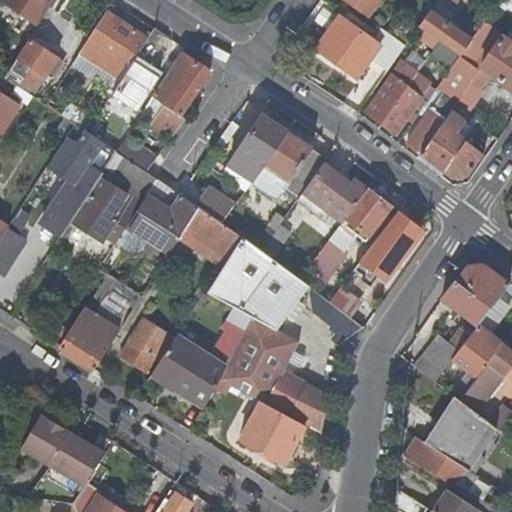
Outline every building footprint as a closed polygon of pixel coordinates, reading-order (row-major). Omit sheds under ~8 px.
[(4,0),(39,23),(53,0),(4,0)] [(345,0),(354,6),(352,7),(367,18),(373,23),(389,0),(345,0)] [(511,16),(511,0),(501,0),(497,7),(511,16)] [(511,27),(511,18),(495,7),(486,20),(507,34),(511,27)] [(472,40),(431,12),(420,28),(440,42),(461,57),(471,42),(472,40)] [(96,29),(95,28),(78,54),(121,81),(134,60),(141,50),(148,39),(107,13),(96,29)] [(316,50),(335,64),(358,31),(339,17),(316,50)] [(415,34),(435,48),(440,42),(420,28),(415,34)] [(153,58),(166,37),(154,29),(148,39),(141,50),(153,58)] [(379,46),(358,31),(335,64),(356,79),(379,46)] [(481,67),(511,88),(511,48),(508,45),(511,41),(503,36),(481,67)] [(56,59),(28,41),(12,66),(25,74),(20,82),(35,91),(56,59)] [(484,50),(471,42),(461,57),(473,66),(484,50)] [(207,69),(181,52),(140,116),(171,138),(185,119),(181,116),(208,76),(207,69)] [(404,64),(418,74),(418,72),(426,62),(412,52),(404,64)] [(449,73),(469,87),(471,83),(480,71),(473,66),(461,57),(449,73)] [(159,77),(134,60),(121,81),(111,95),(129,106),(140,89),(147,94),(159,77)] [(418,74),(404,64),(368,115),(382,124),(418,74)] [(479,88),(488,76),(480,71),(471,83),(479,88)] [(432,82),(418,72),(418,74),(382,124),(395,134),(405,119),(431,84),(432,82)] [(469,87),(449,73),(438,89),(437,90),(444,95),(443,95),(456,104),(459,100),(469,87)] [(438,89),(431,84),(405,119),(413,125),(423,110),(437,90),(438,89)] [(444,95),(437,90),(423,110),(429,115),(443,95),(444,95)] [(0,132),(17,105),(0,93),(0,132)] [(456,104),(443,95),(429,115),(408,144),(421,154),(451,111),(456,104)] [(495,131),(504,118),(480,101),(471,113),(495,131)] [(465,122),(451,111),(421,154),(444,172),(457,152),(465,140),(456,134),(465,122)] [(272,156),(287,133),(262,116),(229,165),(253,181),(258,174),(266,164),(272,156)] [(56,130),(65,137),(73,124),(64,118),(56,130)] [(96,166),(104,171),(116,153),(87,133),(73,124),(65,137),(44,170),(73,189),(97,152),(103,156),(96,166)] [(457,152),(444,172),(453,178),(466,176),(485,149),(474,141),(477,137),(471,132),(468,136),(465,140),(457,152)] [(258,174),(297,201),(302,193),(323,164),(326,159),(287,133),(272,156),(266,164),(258,174)] [(158,155),(128,135),(116,153),(135,165),(146,172),(158,155)] [(302,193),(341,222),(345,217),(367,189),(353,179),(350,184),(323,164),(302,193)] [(128,176),(150,191),(155,184),(157,180),(146,172),(135,165),(128,176)] [(98,235),(106,240),(115,246),(141,205),(142,204),(100,177),(71,223),(96,239),(98,235)] [(142,206),(131,223),(160,242),(171,224),(178,214),(164,205),(165,203),(162,200),(170,188),(157,180),(155,184),(150,191),(149,192),(142,204),(141,205),(142,206)] [(199,208),(221,222),(234,206),(207,188),(195,205),(199,208)] [(368,235),(388,210),(379,203),(381,200),(367,189),(345,217),(368,235)] [(177,210),(192,219),(199,208),(195,205),(185,198),(177,210)] [(379,203),(388,210),(390,207),(381,200),(379,203)] [(217,242),(213,248),(226,256),(240,235),(221,222),(199,208),(192,219),(189,224),(217,242)] [(424,233),(399,212),(374,244),(384,252),(370,270),(386,282),(424,233)] [(268,224),(276,230),(280,224),(284,219),(276,213),(268,224)] [(185,229),(213,248),(217,242),(189,224),(185,229)] [(292,233),(280,224),(276,230),(262,250),(273,258),(292,233)] [(98,235),(96,239),(104,244),(106,240),(98,235)] [(273,329),(306,283),(298,277),(273,258),(262,250),(240,235),(226,256),(204,291),(253,318),(262,323),(273,329)] [(20,249),(1,237),(0,238),(0,273),(3,276),(20,249)] [(442,300),(478,327),(480,324),(500,297),(509,285),(483,265),(468,267),(442,300)] [(108,275),(60,348),(94,370),(119,330),(95,314),(117,280),(108,275)] [(308,310),(332,318),(339,300),(315,291),(308,310)] [(511,307),(511,305),(500,297),(480,324),(493,333),(511,307)] [(291,349),(296,341),(273,329),(262,323),(253,318),(226,368),(220,379),(260,401),(305,426),(320,434),(327,394),(281,369),(286,358),(291,349)] [(155,358),(159,361),(173,339),(143,319),(128,341),(120,355),(146,372),(155,358)] [(504,342),(493,333),(480,324),(478,327),(475,331),(471,335),(453,360),(469,372),(476,378),(478,375),(488,363),(502,345),(504,342)] [(426,375),(436,382),(453,360),(471,335),(462,328),(451,343),(438,334),(414,366),(426,375)] [(151,374),(177,391),(189,398),(187,402),(202,411),(220,379),(226,368),(175,336),(173,339),(159,361),(151,374)] [(511,347),(504,342),(502,345),(511,352),(511,347)] [(511,365),(511,352),(502,345),(488,363),(489,364),(479,376),(478,375),(476,378),(459,400),(476,413),(511,365)] [(291,349),(286,358),(298,365),(303,355),(291,349)] [(489,364),(488,363),(478,375),(479,376),(489,364)] [(476,378),(469,372),(452,395),(459,400),(476,378)] [(175,394),(187,402),(189,398),(177,391),(175,394)] [(472,472),(499,430),(486,421),(476,413),(459,400),(429,445),(472,472)] [(283,465),(305,426),(260,401),(239,440),(283,465)] [(511,409),(501,401),(486,421),(499,430),(511,413),(511,409)] [(100,453),(41,418),(21,451),(81,486),(100,453)] [(464,470),(429,445),(416,436),(405,452),(454,485),(464,470)] [(461,482),(486,499),(494,486),(476,475),(472,481),(464,476),(461,482)] [(119,511),(100,499),(98,501),(90,496),(98,483),(90,477),(72,504),(74,511),(119,511)] [(482,511),(448,489),(434,511),(482,511)] [(187,511),(192,504),(170,490),(155,511),(187,511)]
